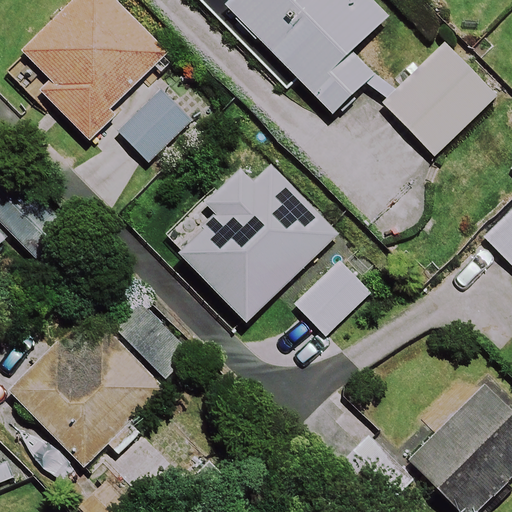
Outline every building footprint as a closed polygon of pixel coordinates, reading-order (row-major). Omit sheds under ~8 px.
[(164,61),(106,0),(81,0),(6,73),(36,104),(44,97),(90,144),(114,121),(108,114),(164,61)] [(195,0),(287,93),(298,83),(334,119),(375,78),(354,57),(390,22),(368,0),(195,0)] [(496,101),(446,50),(387,108),(437,159),(496,101)] [(191,125),(162,93),(118,134),(148,166),(191,125)] [(0,148),(0,219),(41,269),(76,241),(0,148)] [(336,239),(257,161),(210,209),(219,219),(180,259),(249,327),(336,239)] [(511,214),(485,242),(511,268),(511,214)] [(343,264),(297,307),(328,340),(373,297),(343,264)] [(73,370),(57,354),(13,396),(84,471),(109,447),(119,458),(141,437),(131,426),(164,395),(158,389),(190,360),(141,306),(108,337),(73,370)] [(479,511),(511,480),(511,418),(486,392),(412,466),(457,511),(479,511)] [(385,511),(414,484),(371,441),(339,473),(377,511),(385,511)] [(0,487),(13,482),(0,450),(0,487)] [(197,511),(229,482),(210,462),(175,495),(191,511),(197,511)]
